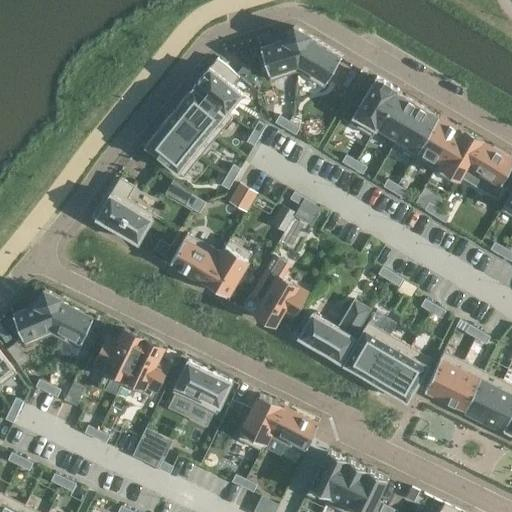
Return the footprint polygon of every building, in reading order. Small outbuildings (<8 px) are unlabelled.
[(285,41),(260,49),(270,81),(298,72),(300,46),(305,38),(306,39),(308,35),(294,26),(285,41)] [(300,46),(298,72),(323,87),(340,58),(306,39),(305,38),(300,46)] [(199,79),(193,87),(194,87),(226,113),(242,94),(232,85),(239,77),(217,58),(210,67),(209,67),(199,79)] [(377,77),(349,124),(372,137),(374,132),(373,132),(397,92),(398,92),(399,90),(392,86),(377,77)] [(179,105),(178,106),(215,137),(231,118),(225,114),(226,113),(194,87),(193,87),(179,105)] [(397,92),(373,132),(374,132),(393,143),(394,144),(417,104),(398,92),(397,92)] [(393,143),(392,145),(413,158),(438,116),(425,109),(417,104),(394,144),(393,143)] [(178,106),(162,126),(199,156),(215,137),(178,106)] [(279,115),(275,122),(285,128),(289,121),(279,115)] [(438,116),(413,158),(433,170),(434,170),(459,128),(438,116)] [(259,121),(253,131),(260,135),(266,125),(259,121)] [(289,121),(285,128),(295,134),(299,127),(289,121)] [(162,126),(145,146),(183,176),(199,156),(162,126)] [(433,170),(455,183),(459,176),(479,140),(459,128),(434,170),(433,170)] [(253,131),(247,141),(254,145),(260,135),(253,131)] [(511,159),(479,140),(459,176),(493,197),(511,164),(511,159)] [(346,155),(342,162),(352,168),(356,161),(346,155)] [(356,161),(352,168),(362,174),(366,167),(356,161)] [(233,164),(227,175),(234,179),(240,169),(233,164)] [(227,175),(221,185),(228,189),(234,179),(227,175)] [(120,178),(96,218),(138,243),(155,214),(127,198),(134,186),(120,178)] [(387,179),(383,186),(393,192),(397,185),(387,179)] [(397,185),(393,192),(404,198),(408,191),(397,185)] [(511,190),(501,210),(511,216),(511,190)] [(294,192),(290,199),(300,204),(304,198),(294,192)] [(192,194),(186,205),(192,209),(199,198),(192,194)] [(199,198),(192,209),(199,213),(205,202),(199,198)] [(304,198),(300,204),(297,211),(303,214),(306,208),(310,210),(314,204),(304,198)] [(282,203),(271,222),(284,230),(295,211),(282,203)] [(429,203),(425,210),(435,216),(439,209),(429,203)] [(439,209),(435,216),(445,222),(449,215),(439,209)] [(187,233),(170,262),(204,282),(205,282),(222,254),(221,253),(187,233)] [(204,282),(227,295),(252,253),(229,239),(221,253),(222,254),(205,282),(204,282)] [(494,242),(490,249),(500,255),(504,248),(494,242)] [(511,252),(504,248),(500,255),(511,261),(511,258),(511,252)] [(275,256),(252,295),(262,301),(256,312),(275,323),(282,311),(292,317),(306,292),(297,287),(281,278),(289,264),(275,256)] [(382,267),(378,273),(388,280),(393,273),(382,267)] [(393,273),(388,280),(398,285),(402,278),(393,273)] [(36,305),(13,315),(25,346),(51,335),(53,309),(57,300),(58,301),(60,297),(59,297),(44,290),(36,305)] [(425,299),(421,306),(431,312),(435,305),(425,299)] [(53,309),(51,335),(78,348),(93,318),(58,301),(57,300),(53,309)] [(313,312),(298,337),(340,362),(371,309),(354,300),(338,327),(313,312)] [(435,305),(431,312),(441,318),(446,311),(435,305)] [(368,322),(343,364),(365,376),(390,334),(397,322),(376,310),(369,322),(368,322)] [(470,324),(465,332),(475,338),(480,330),(470,324)] [(108,337),(92,369),(122,383),(144,338),(124,329),(118,341),(108,337)] [(480,330),(475,338),(486,344),(490,336),(480,330)] [(390,334),(365,376),(386,388),(410,347),(390,334)] [(144,338),(122,383),(151,397),(167,365),(157,360),(163,348),(144,338)] [(410,347),(386,388),(407,401),(413,390),(428,365),(432,359),(410,347)] [(0,384),(16,373),(0,351),(0,384)] [(444,351),(424,391),(445,401),(464,361),(444,351)] [(188,360),(172,392),(216,413),(232,381),(188,360)] [(464,361),(445,401),(464,410),(483,371),(464,361)] [(483,371),(464,410),(483,420),(503,380),(483,371)] [(39,379),(36,386),(46,391),(50,384),(39,379)] [(511,384),(503,380),(483,420),(504,430),(511,412),(511,384)] [(50,384),(46,391),(57,396),(60,389),(50,384)] [(260,394),(238,439),(261,450),(268,436),(267,436),(282,406),(283,406),(260,394)] [(16,398),(11,408),(18,412),(23,401),(16,398)] [(282,406),(267,436),(268,436),(304,453),(311,438),(318,423),(283,406),(282,406)] [(11,408),(5,419),(13,422),(18,412),(11,408)] [(88,425),(85,432),(95,437),(99,430),(88,425)] [(99,430),(95,437),(106,442),(109,435),(99,430)] [(328,450),(306,494),(326,504),(348,460),(328,450)] [(12,453),(8,460),(18,465),(22,458),(12,453)] [(22,458),(18,465),(19,465),(29,470),(33,463),(22,458)] [(348,460),(326,504),(342,511),(346,511),(367,470),(348,460)] [(162,461),(159,468),(169,473),(173,466),(162,461)] [(367,470),(346,511),(371,511),(388,479),(367,470)] [(55,473),(51,481),(62,486),(65,479),(55,473)] [(235,474),(232,482),(242,487),(246,480),(235,474)] [(65,479),(62,486),(72,491),(76,484),(65,479)] [(246,480),(242,487),(253,492),(256,485),(246,480)] [(412,486),(407,497),(415,501),(420,490),(412,486)] [(4,495),(0,502),(0,511),(22,511),(26,505),(4,495)] [(439,511),(458,511),(460,510),(445,502),(441,511),(439,511)]
